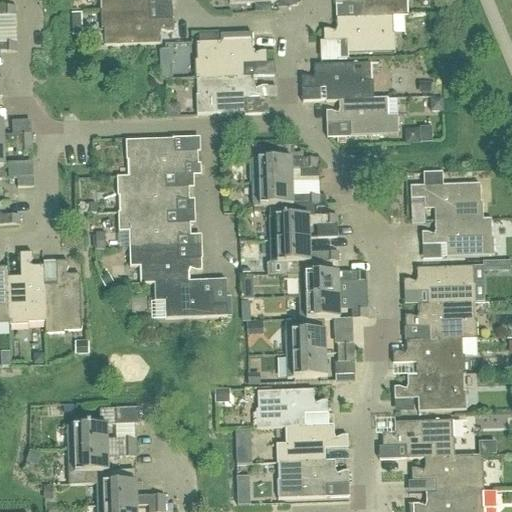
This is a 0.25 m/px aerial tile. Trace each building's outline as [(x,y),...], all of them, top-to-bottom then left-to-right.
[(100,0),(101,12),(148,11),(148,0),(100,0)] [(393,20),(407,20),(406,0),(398,0),(396,0),(335,0),(336,9),(349,9),(349,5),(358,4),(359,21),(393,20)] [(0,18),(15,18),(15,9),(0,9),(0,18)] [(148,11),(101,12),(101,32),(104,32),(104,49),(159,47),(159,37),(161,34),(168,36),(173,36),(173,23),(158,24),(158,28),(149,28),(148,11)] [(393,35),(393,20),(359,21),(336,21),(336,32),(335,34),(328,32),(323,32),(324,44),(338,44),(338,40),(347,39),(347,56),(396,55),(395,35),(393,35)] [(255,57),(253,53),(252,36),(220,38),(220,45),(196,46),(197,63),(195,63),(195,82),(254,80),(254,79),(244,80),(243,70),(250,70),(252,67),(266,67),(266,54),(261,54),(255,57)] [(0,55),(16,55),(16,45),(0,46),(0,55)] [(373,102),(373,101),(373,82),(371,82),(370,65),(314,68),(314,77),(313,81),(306,79),(301,79),(302,92),(315,91),(315,87),(325,87),(326,104),(339,104),(339,103),(373,102)] [(254,80),(195,82),(196,82),(197,82),(198,99),(196,99),(197,118),(245,117),(244,103),(253,103),(253,102),(268,102),(268,101),(277,101),(276,90),(267,90),(261,90),(256,92),(254,89),(254,80)] [(339,103),(339,104),(340,113),(338,116),(332,114),(326,114),(327,127),(350,126),(350,139),(398,137),(398,117),(388,118),(387,100),(373,101),(373,102),(339,103)] [(3,138),(3,124),(0,124),(0,147),(32,146),(32,137),(16,137),(16,138),(3,138)] [(127,164),(129,164),(130,180),(129,181),(165,179),(165,180),(186,179),(185,170),(188,166),(194,168),(198,168),(198,156),(184,156),(184,160),(175,161),(175,143),(127,144),(127,164)] [(16,155),(32,155),(32,146),(0,147),(0,182),(5,182),(4,148),(16,147),(16,155)] [(253,187),(293,186),(292,172),(318,171),(318,162),(302,162),(253,163),(253,187)] [(484,223),(483,205),(480,205),(479,187),(443,189),(442,175),(423,176),(423,179),(424,189),(411,190),(411,202),(425,202),(425,209),(435,209),(435,225),(484,223)] [(166,196),(165,180),(165,179),(129,181),(130,180),(117,180),(118,199),(120,199),(121,216),(167,215),(177,215),(176,206),(178,202),(183,204),(190,204),(189,191),(175,192),(175,196),(166,196)] [(18,191),(19,191),(34,191),(33,181),(18,182),(18,191)] [(294,208),(314,208),(319,207),(319,198),(293,199),(293,186),(253,187),(254,211),(270,211),(270,210),(294,209),(294,208)] [(1,206),(0,205),(0,228),(3,229),(3,228),(20,228),(19,218),(4,218),(0,216),(0,206),(1,206)] [(270,210),(270,211),(271,244),(310,243),(309,228),(338,228),(338,218),(314,219),(314,208),(294,208),(294,209),(270,210)] [(167,232),(167,215),(121,216),(119,216),(119,236),(129,235),(130,251),(178,250),(178,242),(179,237),(185,239),(191,239),(191,227),(176,227),(176,231),(167,232)] [(484,223),(435,225),(436,234),(434,239),(428,236),(422,236),(422,249),(437,248),(437,244),(446,244),(447,261),(495,259),(494,240),(492,240),(491,222),(484,223)] [(287,267),(287,278),(299,278),(333,277),(332,266),(339,266),(339,256),(310,257),(310,243),(271,244),(271,268),(287,267)] [(121,246),(101,246),(101,270),(121,270),(121,246)] [(154,287),(189,285),(189,277),(190,273),(196,275),(202,274),(202,263),(188,263),(188,267),(179,267),(178,250),(130,251),(130,270),(141,270),(141,287),(154,287)] [(43,289),(44,289),(43,269),(33,269),(30,268),(32,260),(32,256),(19,256),(20,271),(24,271),(24,279),(8,280),(7,280),(8,326),(8,328),(27,328),(27,325),(44,325),(45,325),(43,289)] [(498,264),(482,265),(482,274),(498,274),(498,264)] [(45,325),(44,325),(44,337),(64,336),(64,334),(81,333),(80,277),(70,278),(66,277),(68,270),(68,265),(55,265),(56,280),(60,280),(60,288),(44,289),(43,289),(45,325)] [(7,280),(8,280),(8,270),(0,270),(0,326),(8,326),(7,280)] [(474,306),(474,307),(476,307),(476,288),(473,288),(473,270),(417,272),(417,282),(416,286),(409,284),(404,284),(404,296),(419,296),(419,291),(427,291),(428,307),(428,308),(474,306)] [(300,301),(339,300),(339,286),(367,285),(366,276),(351,276),(333,277),(299,278),(300,301)] [(203,302),(202,284),(189,285),(154,287),(155,305),(165,305),(166,322),(231,320),(231,308),(213,308),(213,301),(203,302)] [(325,323),(340,323),(339,300),(300,301),(301,323),(325,323)] [(474,323),(474,307),(474,306),(428,308),(428,307),(418,307),(418,318),(416,321),(411,318),(405,318),(406,331),(420,331),(420,327),(429,326),(429,343),(461,342),(461,343),(477,342),(477,322),(474,323)] [(352,322),(368,322),(367,312),(351,313),(352,322)] [(326,358),(325,323),(301,323),(301,335),(286,335),(287,359),(326,358)] [(329,347),(346,347),(346,328),(329,328),(329,347)] [(462,359),(461,343),(461,342),(429,343),(406,343),(406,353),(404,357),(399,355),(393,355),(393,367),(408,367),(408,362),(417,362),(417,378),(417,379),(462,378),(462,379),(465,379),(464,359),(462,359)] [(337,357),(354,357),(353,347),(337,348),(337,357)] [(354,357),(337,357),(338,366),(354,366),(354,357)] [(326,358),(287,359),(287,383),(327,381),(326,358)] [(463,394),(462,379),(462,378),(417,379),(417,378),(407,379),(407,388),(406,392),(399,390),(394,391),(395,403),(409,402),(409,398),(418,398),(418,415),(466,414),(465,394),(463,394)] [(246,385),(233,385),(232,417),(246,417),(246,385)] [(257,432),(287,431),(287,430),(305,430),(305,429),(305,413),(313,413),(313,417),(328,416),(328,404),(321,404),(316,407),(314,404),(314,394),(258,396),(258,413),(257,413),(257,432)] [(107,443),(107,429),(116,428),(115,412),(115,411),(100,411),(100,429),(67,430),(68,453),(135,451),(135,442),(107,443)] [(139,428),(139,411),(115,412),(116,428),(139,428)] [(454,460),(454,459),(454,441),(452,442),(451,424),(396,426),(396,436),(394,440),(387,438),(382,438),(383,450),(397,449),(397,445),(406,445),(406,462),(424,461),(454,460)] [(334,428),(305,429),(305,430),(287,430),(287,431),(287,448),(277,448),(278,467),(280,467),(325,465),(325,448),(334,447),(334,451),(348,451),(348,439),(341,440),(337,442),(334,437),(334,428)] [(478,444),(478,457),(496,457),(495,444),(478,444)] [(109,487),(109,486),(108,461),(136,460),(135,451),(68,453),(69,477),(69,489),(96,488),(96,487),(109,487)] [(484,496),(484,495),(483,459),(473,459),(454,459),(454,460),(424,461),(424,470),(422,473),(417,470),(412,470),(412,484),(426,484),(426,480),(435,479),(436,496),(436,497),(481,495),(482,496),(484,496)] [(335,464),(325,465),(280,467),(280,484),(278,484),(279,502),(326,501),(326,488),(349,488),(349,475),(342,475),(337,477),(335,474),(335,464)] [(137,499),(136,485),(109,486),(109,487),(96,487),(96,488),(97,510),(165,508),(165,498),(137,499)] [(250,491),(236,492),(237,508),(251,507),(250,491)] [(496,508),(496,494),(484,495),(484,496),(482,496),(481,495),(436,497),(436,496),(425,496),(426,506),(424,510),(418,508),(413,508),(412,511),(484,511),(485,511),(493,511),(496,508)]
